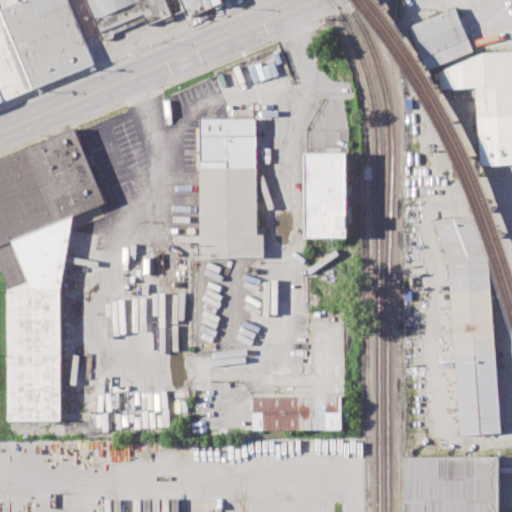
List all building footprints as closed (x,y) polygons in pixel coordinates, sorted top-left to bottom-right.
[(0,5),(0,0),(20,0),(21,2),(25,0),(69,0),(94,61),(33,86),(0,5)] [(85,0),(164,0),(171,16),(148,26),(145,19),(101,37),(85,0)] [(179,0),(187,18),(224,4),(222,0),(179,0)] [(0,91),(0,5),(33,86),(3,99),(0,91)] [(410,25),(456,7),(473,51),(428,69),(410,25)] [(439,72),(484,52),(511,50),(511,163),(482,165),(477,86),(440,89),(439,72)] [(198,117),(256,117),(256,227),(266,227),(266,259),(199,260),(198,117)] [(0,265),(0,159),(75,129),(106,203),(73,216),(61,288),(61,421),(9,421),(8,286),(0,265)] [(306,153),(347,153),(347,236),(307,236),(306,153)] [(433,220),(449,257),(462,435),(503,433),(490,271),(473,216),(433,220)] [(253,394),(343,393),(343,430),(254,431),(253,394)] [(399,511),(495,511),(495,459),(399,460),(399,511)]
